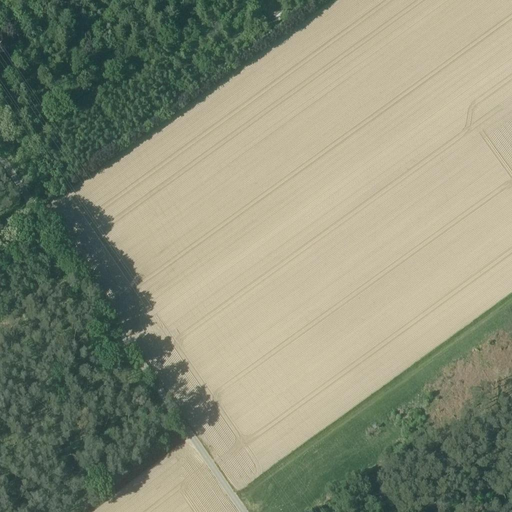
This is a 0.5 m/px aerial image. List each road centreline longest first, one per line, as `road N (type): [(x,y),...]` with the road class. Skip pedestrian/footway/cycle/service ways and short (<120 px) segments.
road 1 (unclassified): [(0,176),(242,511)]
road 2 (track): [(93,511),(191,439)]
